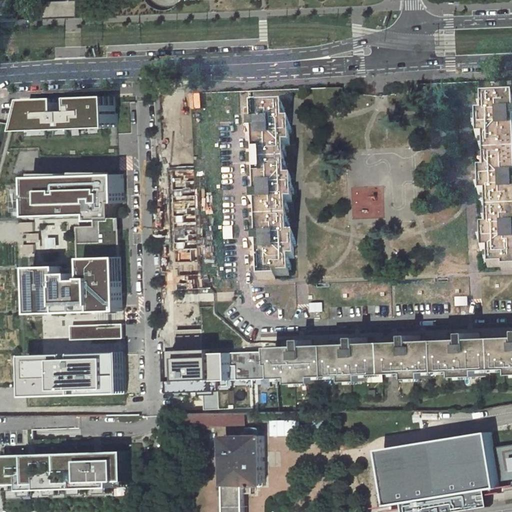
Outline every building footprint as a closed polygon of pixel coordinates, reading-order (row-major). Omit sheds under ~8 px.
[(77,1),(45,2),(45,20),(79,18),(77,1)] [(72,98),(38,99),(30,130),(123,127),(122,96),(85,97),(86,111),(73,111),(72,98)] [(511,96),(480,97),(480,102),(481,114),(475,114),(475,116),(475,121),(475,127),(475,135),(476,138),(481,137),(483,170),(477,170),(477,182),(478,188),(478,193),(478,194),(484,194),(484,200),(485,221),(485,227),(479,227),(480,251),(486,251),(487,267),(501,267),(501,270),(511,269),(511,110),(511,101),(511,96)] [(282,105),(251,107),(251,123),(248,123),(248,132),(252,132),(254,195),(251,195),(251,203),(255,203),(256,236),(252,237),(253,245),(256,245),(257,265),(258,280),(275,279),(275,276),(289,275),(288,259),(294,259),(293,235),(287,235),(286,202),(292,202),(291,178),(285,178),(284,146),(290,145),(289,122),(283,122),(282,105)] [(41,179),(34,179),(36,215),(97,213),(97,228),(80,228),(81,270),(31,271),(32,313),(125,310),(122,229),(119,229),(119,218),(122,218),(121,203),(125,203),(124,174),(109,174),(109,173),(81,173),(82,177),(70,178),(70,175),(41,176),(41,179)] [(467,297),(455,297),(455,306),(459,306),(463,306),(468,306),(467,297)] [(324,303),(311,303),(312,312),(320,312),(324,312),(324,303)] [(125,324),(73,325),(74,340),(125,338),(125,324)] [(203,329),(177,330),(179,393),(205,391),(206,410),(221,409),(219,381),(280,378),(279,365),(276,365),(276,357),(219,359),(219,349),(203,349),(203,329)] [(305,346),(275,347),(276,357),(276,365),(279,365),(280,378),(296,378),(296,384),(320,383),(320,377),(352,375),(352,381),(370,381),(369,375),(414,373),(415,379),(432,378),(432,372),(464,371),(464,377),(488,376),(488,370),(511,368),(511,337),(480,338),(480,332),(472,333),(473,339),(447,340),(421,341),(420,335),(413,335),(413,341),(368,343),(368,337),(360,337),(361,343),(312,345),(312,339),(304,340),(305,346)] [(121,384),(127,383),(126,363),(121,363),(120,353),(30,356),(31,397),(122,394),(121,384)] [(196,416),(188,415),(187,427),(195,428),(196,416)] [(407,503),(408,511),(457,511),(493,506),(490,490),(504,488),(497,448),(494,432),(384,450),(393,505),(407,503)] [(265,435),(227,436),(227,511),(247,511),(247,485),(266,485),(265,435)] [(511,445),(497,448),(504,488),(511,486),(511,445)] [(116,482),(131,481),(130,452),(110,452),(44,455),(4,456),(5,486),(20,486),(20,492),(116,488),(116,482)]
